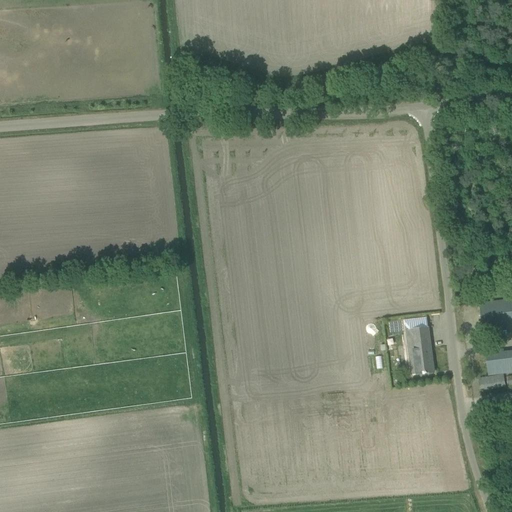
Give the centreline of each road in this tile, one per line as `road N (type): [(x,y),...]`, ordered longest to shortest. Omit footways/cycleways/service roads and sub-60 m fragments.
road 1 (unclassified): [(0,127),(422,107)]
road 2 (unclassified): [(492,511),(458,393),(422,107)]
